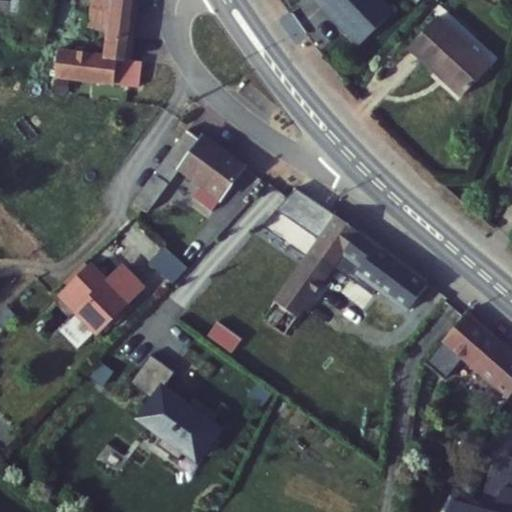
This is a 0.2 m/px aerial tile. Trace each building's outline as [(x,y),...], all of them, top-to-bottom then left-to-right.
[(78,0),(77,10),(106,17),(103,32),(127,36),(133,0),(78,0)] [(320,4),(345,35),(380,6),(374,0),(313,0),(317,5),(320,4)] [(0,2),(0,15),(8,15),(8,3),(0,2)] [(435,16),(407,43),(455,96),(486,68),(435,16)] [(127,36),(103,32),(100,51),(125,55),(127,36)] [(139,57),(125,55),(100,51),(99,56),(50,47),(46,66),(134,81),(139,57)] [(236,174),(190,132),(130,200),(141,209),(175,171),(193,187),(183,198),(200,215),(236,174)] [(290,187),(271,208),(314,239),(329,217),(290,187)] [(420,286),(329,217),(314,239),(282,286),(270,303),(294,320),(329,270),(366,297),(371,291),(400,314),(420,286)] [(162,251),(149,266),(171,285),(184,270),(162,251)] [(99,336),(138,290),(118,273),(104,289),(88,275),(69,298),(86,312),(79,319),(99,336)] [(456,319),(445,311),(431,331),(440,339),(456,319)] [(460,319),(418,370),(428,377),(452,362),(507,404),(511,397),(511,361),(461,320),(460,319)] [(222,356),(231,343),(206,326),(198,338),(222,356)] [(311,342),(295,364),(313,377),(329,354),(311,342)] [(148,451),(170,467),(177,457),(189,466),(211,435),(202,429),(208,420),(185,403),(179,412),(154,394),(166,378),(142,360),(120,390),(144,407),(131,425),(155,442),(148,451)] [(248,389),(239,401),(254,411),(262,399),(248,389)] [(511,459),(493,454),(476,510),(480,511),(488,511),(501,488),(511,490),(511,459)] [(511,511),(511,490),(501,488),(488,511),(480,511),(476,510),(451,498),(443,511),(511,511)]
